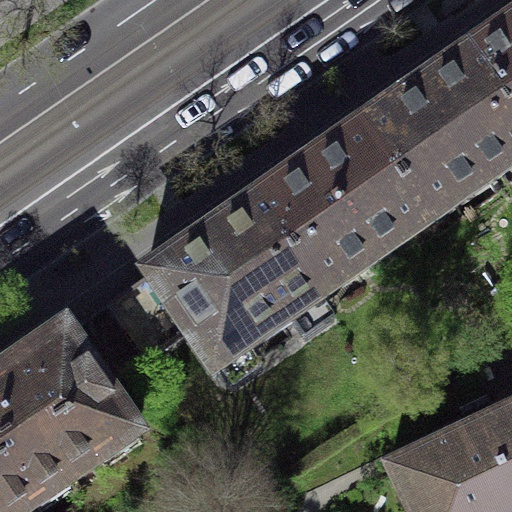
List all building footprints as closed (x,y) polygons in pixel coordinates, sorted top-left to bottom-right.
[(511,26),(472,54),(511,112),(511,26)] [(364,129),(431,225),(511,169),(511,112),(472,54),(418,92),(364,129)] [(256,203),(323,300),(431,225),(364,129),(310,166),(256,203)] [(214,376),(323,300),(256,203),(202,241),(147,279),(148,280),(107,309),(144,363),(185,334),(214,376)] [(0,379),(0,511),(29,511),(39,505),(33,496),(59,478),(66,487),(103,461),(97,452),(131,429),(104,390),(144,363),(107,309),(67,336),(65,334),(0,379)] [(511,511),(511,411),(475,429),(389,470),(408,511),(511,511)]
